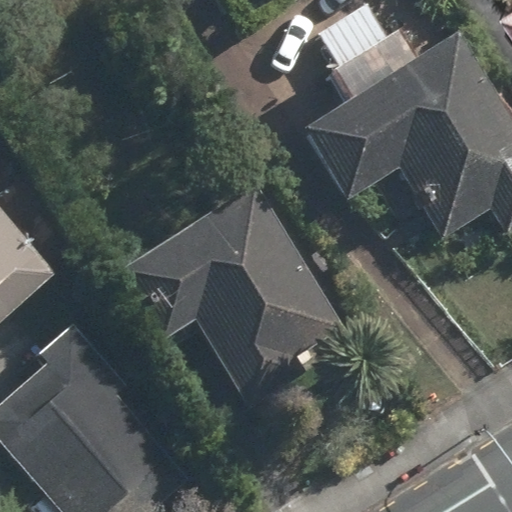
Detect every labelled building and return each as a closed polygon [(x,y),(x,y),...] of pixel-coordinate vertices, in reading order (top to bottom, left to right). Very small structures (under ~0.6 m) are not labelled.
[(373,8),(321,41),(344,76),(395,42),(373,8)] [(511,124),(456,36),(302,133),(347,203),(396,172),(442,245),(490,214),(506,238),(511,233),(511,124)] [(253,191),(117,275),(162,346),(192,327),(247,415),(352,350),(253,191)] [(0,327),(56,278),(0,215),(0,327)] [(44,367),(0,406),(0,448),(56,511),(156,511),(189,483),(115,400),(125,391),(71,330),(37,360),(44,367)]
